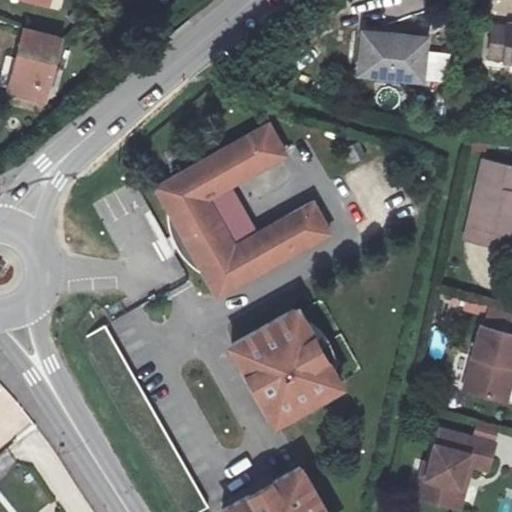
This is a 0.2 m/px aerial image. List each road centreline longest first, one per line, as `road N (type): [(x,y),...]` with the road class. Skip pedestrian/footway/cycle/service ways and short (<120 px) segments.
road 1 (secondary): [(70,152),(258,0)]
road 2 (secondary): [(65,409),(128,511)]
